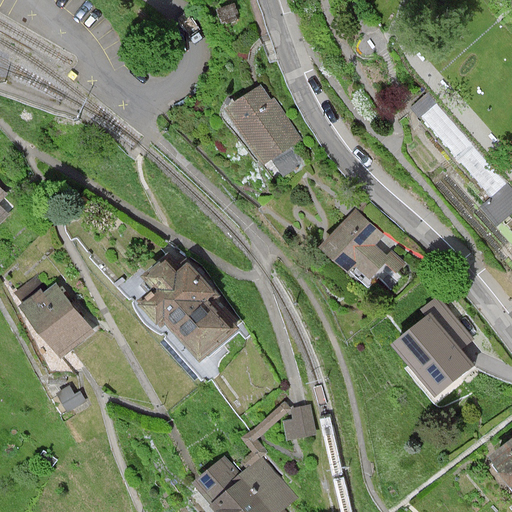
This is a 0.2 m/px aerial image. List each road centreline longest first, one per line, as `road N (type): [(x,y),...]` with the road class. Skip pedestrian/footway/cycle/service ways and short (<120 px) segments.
road 1 (motorway): [(511,437),(157,115),(13,0)]
road 2 (unclassified): [(269,0),(329,135),(511,328)]
road 3 (motorway): [(0,257),(264,511)]
